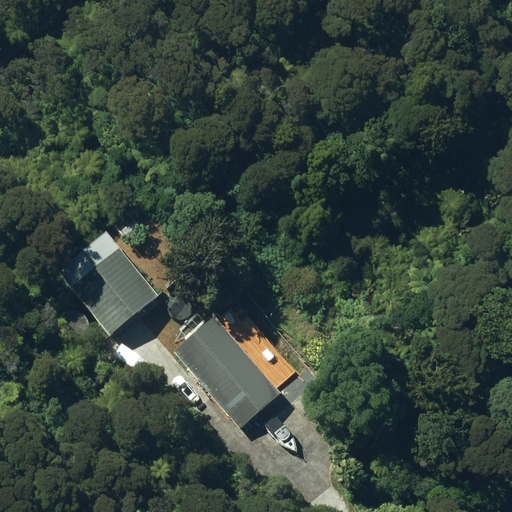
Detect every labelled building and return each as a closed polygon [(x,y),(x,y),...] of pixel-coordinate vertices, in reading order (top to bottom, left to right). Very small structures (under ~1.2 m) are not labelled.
[(125,236),(133,246),(146,235),(129,215),(116,228),(124,237),(125,236)] [(72,290),(111,338),(158,299),(119,251),(72,290)] [(77,280),(90,268),(80,256),(67,268),(77,280)] [(60,317),(57,322),(56,324),(55,327),(55,330),(56,332),(57,335),(58,337),(60,340),(62,341),(64,343),(67,344),(69,344),(72,344),(75,344),(78,343),(80,342),(82,340),(84,338),(86,336),(87,333),(87,331),(88,328),(87,325),(87,323),(85,320),(84,318),(82,316),(80,314),(77,313),(75,312),(72,312),(69,312),(66,313),(64,314),(62,315),(60,317)] [(174,354),(241,431),(282,395),(214,319),(174,354)]
